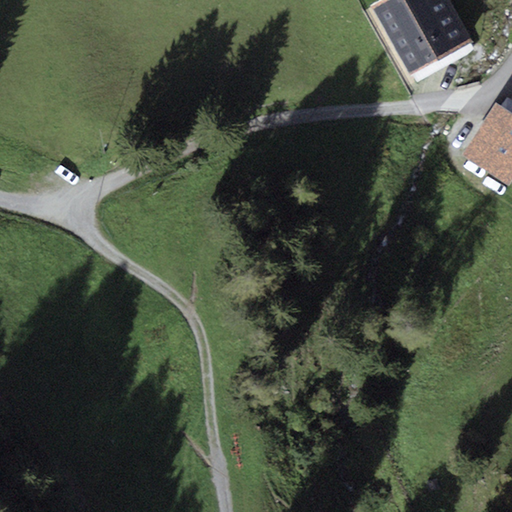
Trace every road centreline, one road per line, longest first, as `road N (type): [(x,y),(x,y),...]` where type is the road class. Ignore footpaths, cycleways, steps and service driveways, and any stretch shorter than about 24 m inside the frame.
road 1 (track): [(62,211),(176,151),(267,121),(476,97),(500,81)]
road 2 (track): [(229,511),(212,402),(183,297),(62,211)]
